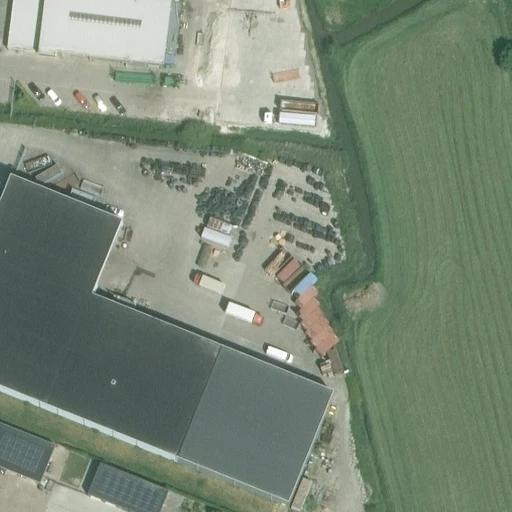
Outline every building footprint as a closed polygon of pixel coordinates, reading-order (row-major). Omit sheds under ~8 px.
[(14,0),(8,51),(39,55),(38,60),(56,62),(57,57),(164,70),(172,0),(14,0)] [(0,392),(289,509),(334,397),(93,300),(123,226),(11,181),(0,209),(0,392)] [(298,290),(307,269),(213,231),(205,251),(298,290)] [(0,426),(0,470),(41,487),(56,449),(0,426)] [(100,464),(87,495),(118,508),(121,500),(150,511),(151,511),(161,489),(100,464)]
